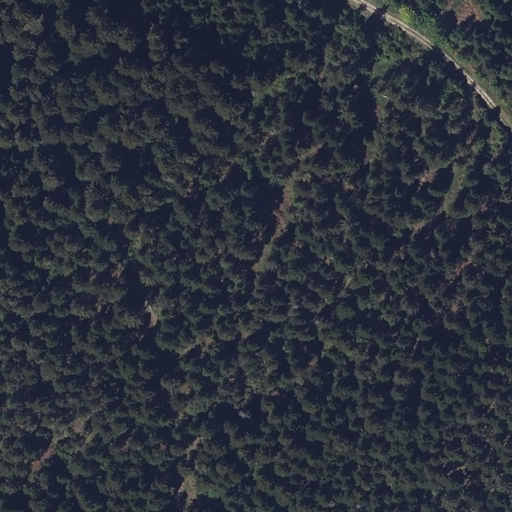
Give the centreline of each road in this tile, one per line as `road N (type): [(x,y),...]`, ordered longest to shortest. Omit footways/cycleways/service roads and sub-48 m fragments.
road 1 (track): [(0,112),(140,281),(158,323),(183,452),(176,511)]
road 2 (track): [(511,129),(417,26),(359,0)]
